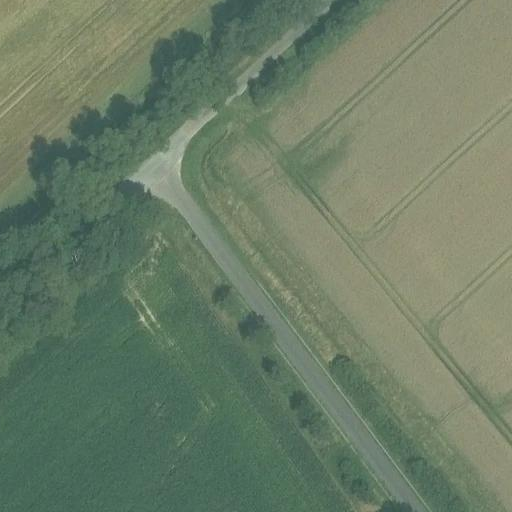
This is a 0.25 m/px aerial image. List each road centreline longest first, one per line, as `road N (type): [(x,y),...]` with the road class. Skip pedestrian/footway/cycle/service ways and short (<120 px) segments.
road 1 (unclassified): [(409,511),(149,174)]
road 2 (unclassified): [(337,0),(149,174)]
road 3 (unclassified): [(149,174),(0,312)]
